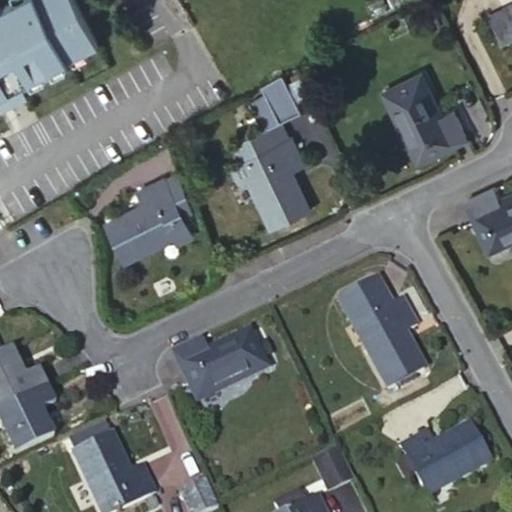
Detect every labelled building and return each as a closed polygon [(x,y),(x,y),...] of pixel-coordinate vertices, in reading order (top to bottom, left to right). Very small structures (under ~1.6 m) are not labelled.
[(7,0),(0,4),(0,102),(104,50),(78,0),(7,0)] [(511,2),(489,14),(503,44),(511,39),(511,2)] [(427,142),(434,154),(470,135),(455,108),(443,114),(423,75),(387,93),(415,148),(427,142)] [(275,227),(310,209),(292,173),(307,165),(294,136),(289,138),(281,121),(303,111),(299,102),(291,86),(287,77),(265,89),(268,94),(250,103),(262,129),(233,142),(241,159),(230,164),(239,181),(249,176),(275,227)] [(304,79),(291,86),(299,102),(312,95),(304,79)] [(421,160),(434,154),(427,142),(415,148),(421,160)] [(166,176),(137,190),(144,204),(106,223),(125,259),(175,235),(178,242),(195,233),(193,228),(198,226),(187,205),(185,200),(192,196),(185,184),(179,172),(167,177),(166,176)] [(189,182),(185,184),(192,196),(185,200),(187,205),(196,201),(189,182)] [(511,194),(502,200),(496,187),(467,201),(485,237),(498,231),(504,244),(511,239),(511,194)] [(492,250),(504,244),(498,231),(485,237),(492,250)] [(397,384),(414,376),(424,370),(405,334),(419,326),(404,298),(392,304),(377,276),(340,297),(355,325),(361,321),(371,338),(364,342),(389,389),(397,384)] [(361,321),(355,325),(364,342),(371,338),(361,321)] [(174,351),(188,379),(193,390),(204,384),(210,397),(267,368),(249,331),(209,352),(202,337),(174,351)] [(0,403),(2,408),(48,387),(40,370),(25,377),(12,349),(0,354),(0,403)] [(416,379),(414,376),(397,384),(399,389),(416,379)] [(199,401),(210,397),(204,384),(193,390),(199,401)] [(56,404),(48,387),(2,408),(10,423),(3,426),(17,456),(53,437),(42,412),(56,404)] [(2,408),(0,409),(0,420),(3,426),(10,423),(2,408)] [(78,448),(110,434),(104,422),(72,436),(78,448)] [(440,480),(443,486),(491,459),(472,424),(435,445),(427,431),(400,445),(424,488),(440,480)] [(112,433),(110,434),(78,448),(75,450),(99,499),(97,500),(102,511),(116,511),(157,493),(143,464),(130,470),(112,433)] [(329,490),(353,478),(339,446),(314,459),(329,490)] [(190,511),(204,511),(219,505),(217,501),(207,478),(180,491),(190,511)] [(427,494),(443,486),(440,480),(424,488),(427,494)] [(327,511),(319,493),(280,511),(327,511)]
